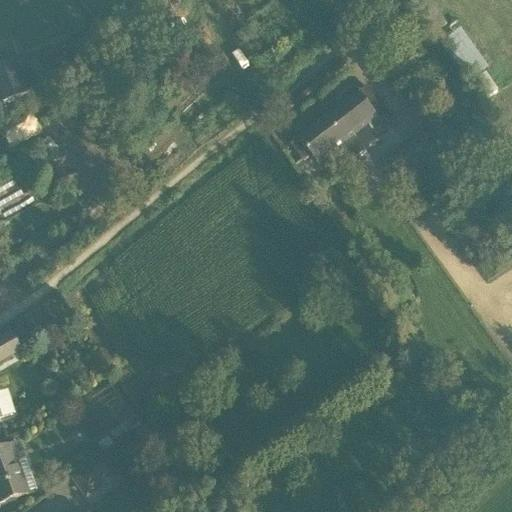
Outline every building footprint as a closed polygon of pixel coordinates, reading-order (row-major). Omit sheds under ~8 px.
[(18,57),(0,63),(0,104),(31,93),(18,57)] [(394,124),(366,88),(291,147),(303,163),(313,156),(320,165),(342,148),(353,161),(380,139),(378,137),(394,124)] [(33,117),(0,137),(0,140),(6,150),(32,134),(27,126),(36,121),(33,117)] [(434,153),(454,139),(459,135),(448,120),(444,124),(424,137),(421,133),(385,158),(400,180),(436,155),(434,153)] [(0,361),(26,347),(17,330),(0,340),(0,361)] [(0,418),(14,414),(7,391),(0,393),(0,418)] [(0,505),(33,493),(16,445),(0,450),(0,505)] [(104,453),(71,478),(80,490),(95,478),(101,486),(119,473),(104,453)]
